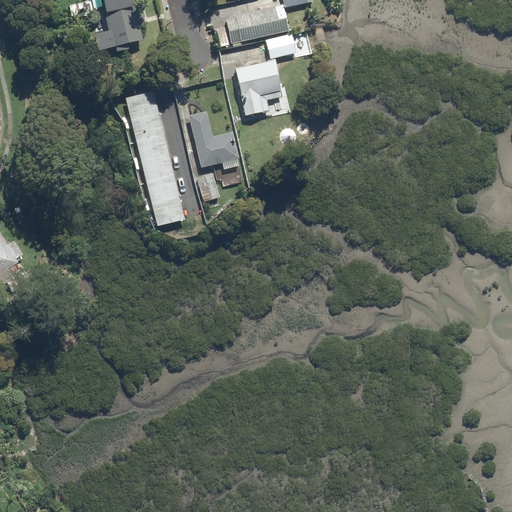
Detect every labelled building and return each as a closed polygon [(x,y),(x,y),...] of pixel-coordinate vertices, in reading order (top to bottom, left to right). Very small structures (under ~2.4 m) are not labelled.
[(131,0),(101,0),(105,17),(94,20),(97,35),(94,35),(97,51),(143,42),(137,14),(131,15),(130,10),(134,10),(131,0)] [(90,2),(68,6),(70,20),(92,16),(90,2)] [(283,7),(225,19),(230,45),(288,33),(283,7)] [(291,36),(265,41),(269,60),(295,54),(291,36)] [(273,62),(234,71),(245,118),(268,112),(266,102),(282,98),(273,62)] [(126,90),(128,98),(124,100),(156,229),(186,222),(154,92),(145,94),(143,86),(126,90)] [(206,112),(188,116),(200,170),(239,161),(233,134),(212,138),(206,112)] [(213,174),(196,179),(203,203),(220,199),(213,174)] [(0,236),(0,282),(3,288),(14,281),(8,271),(19,264),(0,236)]
